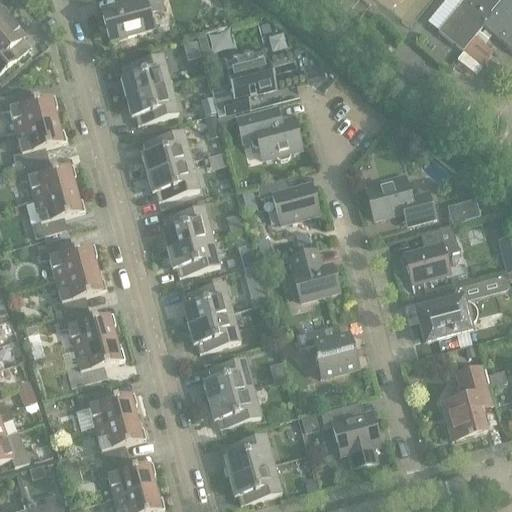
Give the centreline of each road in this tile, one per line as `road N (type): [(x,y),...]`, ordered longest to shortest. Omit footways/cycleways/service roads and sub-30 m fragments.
road 1 (residential): [(198,511),(62,0)]
road 2 (residential): [(415,497),(330,142)]
